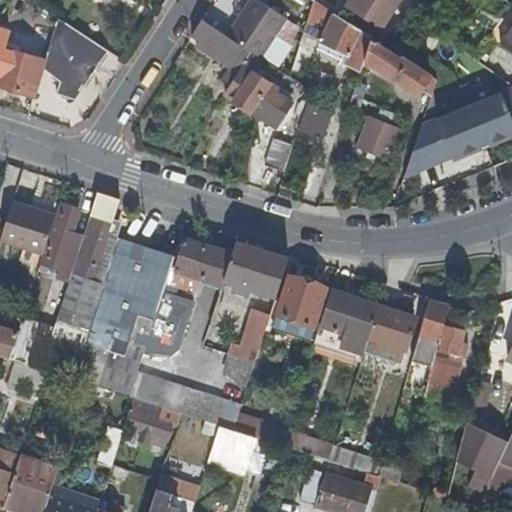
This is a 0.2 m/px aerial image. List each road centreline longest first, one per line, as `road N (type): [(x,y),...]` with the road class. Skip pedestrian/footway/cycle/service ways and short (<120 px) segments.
road 1 (tertiary): [(94,167),(344,241),(451,236),(511,215)]
road 2 (residential): [(94,167),(102,139),(190,0)]
